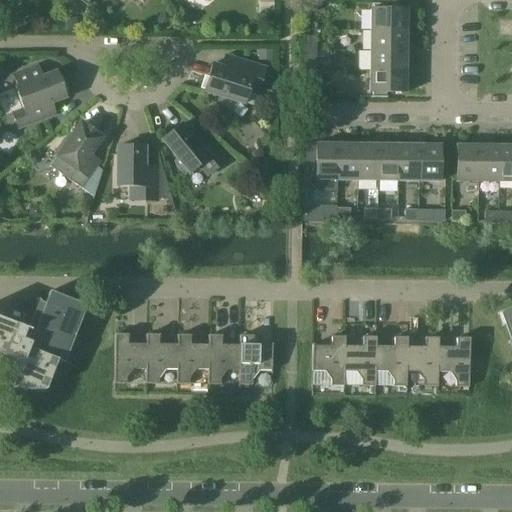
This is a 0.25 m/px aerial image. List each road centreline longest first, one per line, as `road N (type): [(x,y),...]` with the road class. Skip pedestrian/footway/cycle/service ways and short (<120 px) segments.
road 1 (residential): [(511,293),(0,284)]
road 2 (residential): [(0,494),(511,499)]
road 3 (residential): [(91,45),(99,86),(131,100),(169,83),(176,46),(117,45)]
road 4 (residential): [(310,110),(443,110)]
